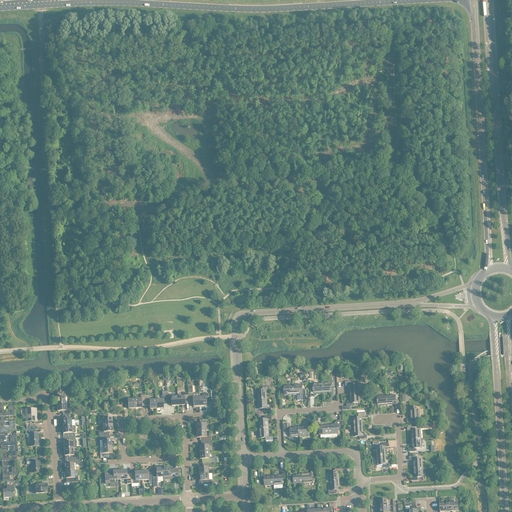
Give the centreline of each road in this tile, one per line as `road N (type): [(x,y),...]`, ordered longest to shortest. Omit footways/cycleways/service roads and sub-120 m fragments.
road 1 (secondary): [(0,6),(400,0)]
road 2 (tertiary): [(242,457),(234,318),(402,304)]
road 3 (secondary): [(511,269),(489,29)]
road 4 (secondary): [(475,36),(488,270)]
road 5 (secondary): [(490,314),(504,511)]
road 6 (unclassified): [(58,508),(188,499)]
road 7 (residential): [(359,480),(401,474),(397,421),(372,419)]
